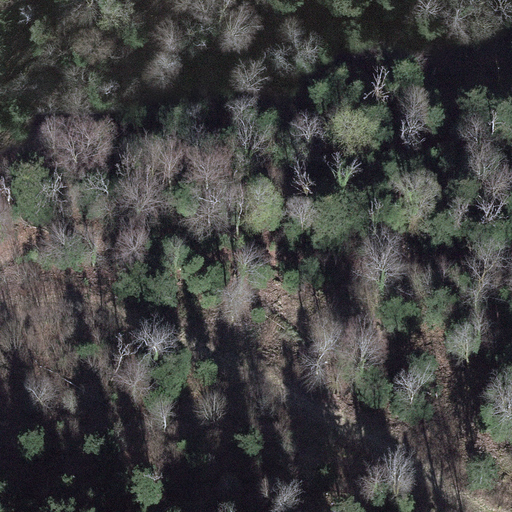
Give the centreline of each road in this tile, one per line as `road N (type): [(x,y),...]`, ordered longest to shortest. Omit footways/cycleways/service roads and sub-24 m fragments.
road 1 (track): [(0,309),(75,304),(211,351),(315,404),(489,511)]
road 2 (track): [(0,252),(44,240),(511,291)]
road 3 (track): [(396,29),(511,104)]
